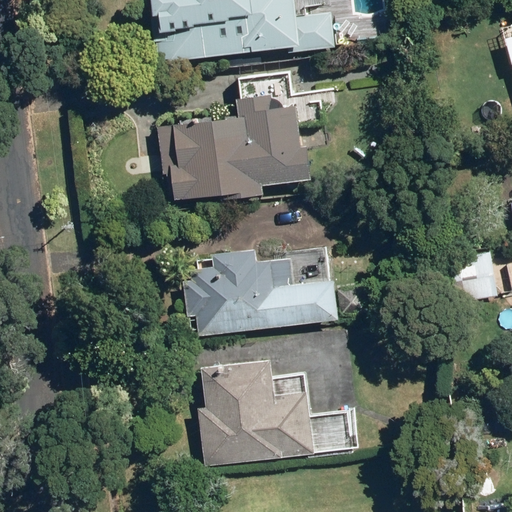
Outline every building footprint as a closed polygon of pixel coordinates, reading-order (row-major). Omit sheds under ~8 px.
[(149,0),(158,62),(324,40),(318,0),(149,0)] [(168,116),(177,193),(315,177),(306,100),(168,116)] [(498,250),(450,255),(454,300),(502,295),(498,250)] [(195,330),(344,314),(339,276),(303,280),(299,252),(188,266),(192,297),(195,330)] [(369,287),(346,288),(348,314),(371,313),(369,287)] [(320,446),(312,386),(282,390),(278,356),(198,364),(208,460),(212,460),(289,451),(289,450),(320,446)]
